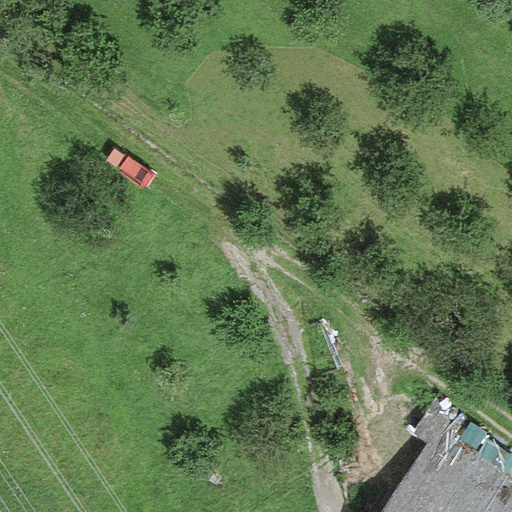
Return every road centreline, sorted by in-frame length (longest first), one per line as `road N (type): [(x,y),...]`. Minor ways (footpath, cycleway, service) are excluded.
road 1 (track): [(272,253),(511,418)]
road 2 (track): [(272,253),(286,356),(325,511)]
